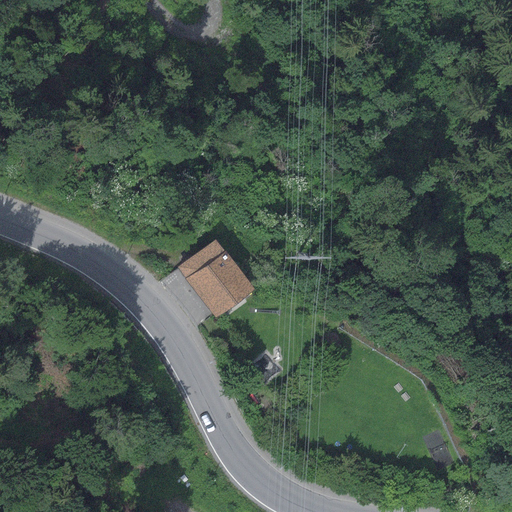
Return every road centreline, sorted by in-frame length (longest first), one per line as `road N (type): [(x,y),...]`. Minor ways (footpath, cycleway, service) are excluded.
road 1 (tertiary): [(0,220),(89,258),(124,283),(175,340),(242,461),(275,492),(318,511)]
road 2 (track): [(124,0),(146,24),(186,45),(213,25),(214,0)]
